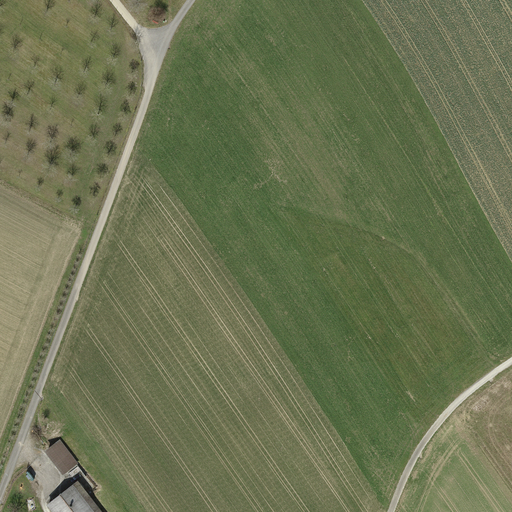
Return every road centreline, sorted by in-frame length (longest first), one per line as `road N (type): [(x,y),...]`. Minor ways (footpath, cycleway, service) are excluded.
road 1 (residential): [(192,0),(158,52),(0,497)]
road 2 (track): [(511,360),(439,420),(390,511)]
